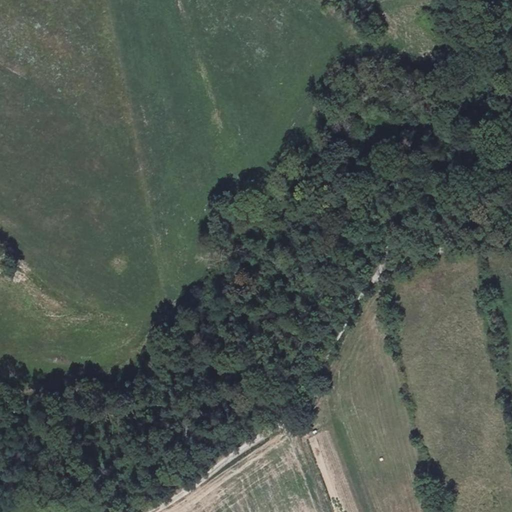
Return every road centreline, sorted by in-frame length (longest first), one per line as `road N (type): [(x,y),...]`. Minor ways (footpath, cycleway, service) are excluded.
road 1 (track): [(154,511),(283,416),(382,274)]
road 2 (track): [(382,274),(447,246),(511,241)]
